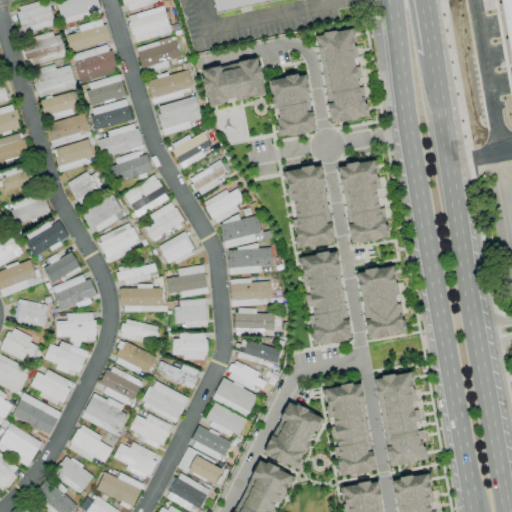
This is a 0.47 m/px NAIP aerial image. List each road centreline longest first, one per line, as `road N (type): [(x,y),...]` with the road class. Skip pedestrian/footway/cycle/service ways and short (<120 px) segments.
road 1 (residential): [(204,61),(283,44),(310,62),(390,511)]
road 2 (primary): [(509,511),(437,99)]
road 3 (primary): [(402,106),(472,511)]
road 4 (residential): [(364,360),(296,371),(225,511)]
road 5 (residential): [(406,130),(254,157)]
